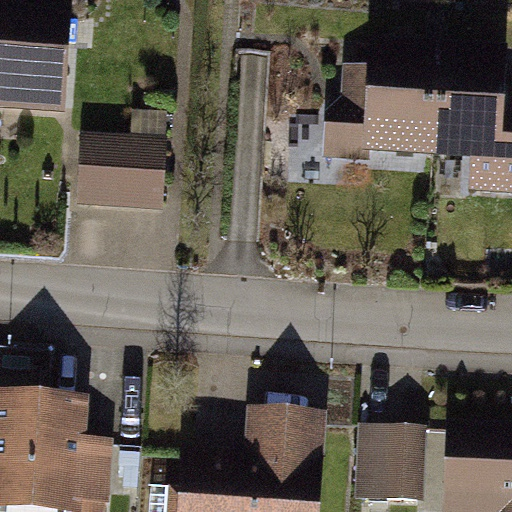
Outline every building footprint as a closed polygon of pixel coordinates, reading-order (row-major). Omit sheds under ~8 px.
[(0,107),(62,111),(67,12),(0,8),(0,107)] [(505,65),(378,58),(373,155),(480,161),(479,188),(511,189),(511,93),(504,93),(505,65)] [(161,151),(92,146),(88,209),(157,213),(161,151)] [(109,419),(16,414),(9,511),(131,511),(134,462),(107,460),(109,419)] [(277,471),(211,468),(209,511),(345,511),(349,432),(279,429),(277,471)] [(430,511),(435,436),(369,432),(364,508),(425,511),(430,511)] [(511,511),(511,435),(452,433),(448,511),(511,511)]
